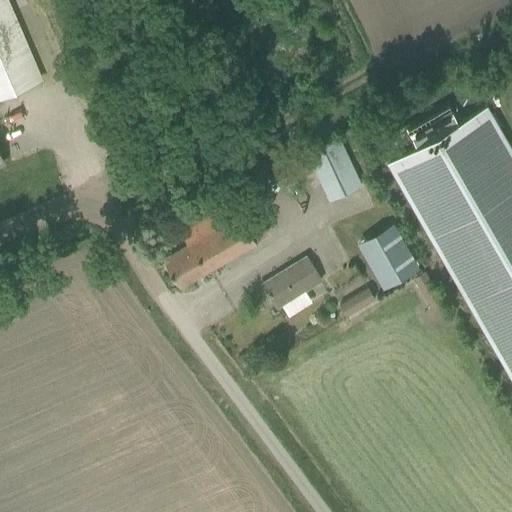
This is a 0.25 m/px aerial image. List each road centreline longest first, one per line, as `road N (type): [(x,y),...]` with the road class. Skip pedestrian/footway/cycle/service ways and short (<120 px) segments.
road 1 (unclassified): [(321,511),(157,291)]
road 2 (track): [(157,291),(105,211),(0,248)]
